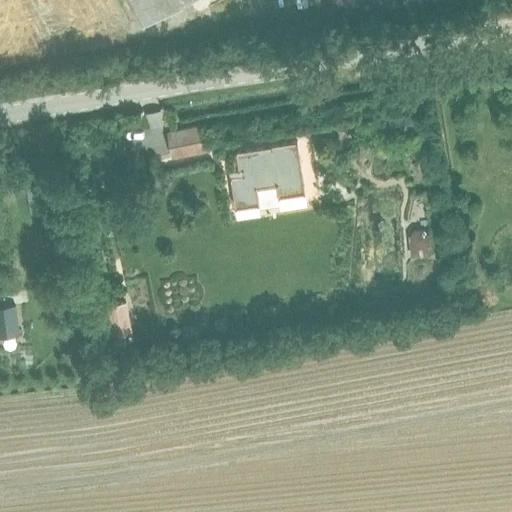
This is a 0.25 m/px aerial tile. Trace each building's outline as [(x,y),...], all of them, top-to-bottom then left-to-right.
[(133,0),(145,22),(184,0),(133,0)] [(412,117),(400,118),(401,130),(414,129),(415,129),(414,117),(412,117)] [(206,155),(200,130),(169,135),(175,162),(206,155)] [(278,197),(304,194),(297,142),(270,145),(271,147),(236,152),(238,170),(242,170),(243,175),(230,177),(235,208),(258,205),(256,188),(276,185),(278,197)] [(412,256),(430,254),(429,234),(423,229),(415,230),(411,235),(412,256)] [(125,303),(106,306),(112,338),(131,334),(125,303)] [(16,305),(0,307),(0,336),(20,334),(16,305)]
